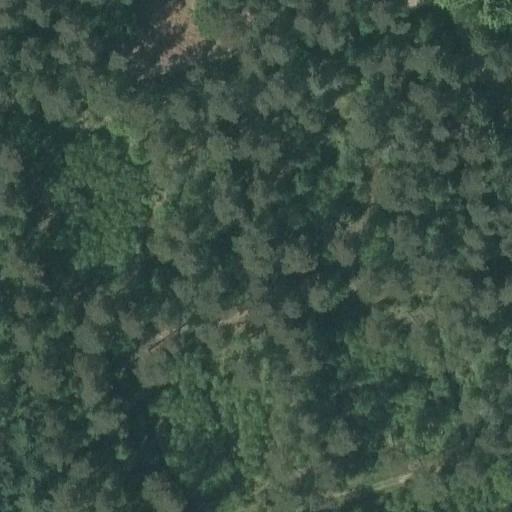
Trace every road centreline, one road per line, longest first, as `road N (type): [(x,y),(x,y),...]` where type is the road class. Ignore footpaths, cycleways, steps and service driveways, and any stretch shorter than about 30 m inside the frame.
road 1 (track): [(511,239),(0,377)]
road 2 (track): [(444,9),(0,111)]
road 3 (track): [(263,511),(511,451)]
road 4 (track): [(511,128),(444,9)]
